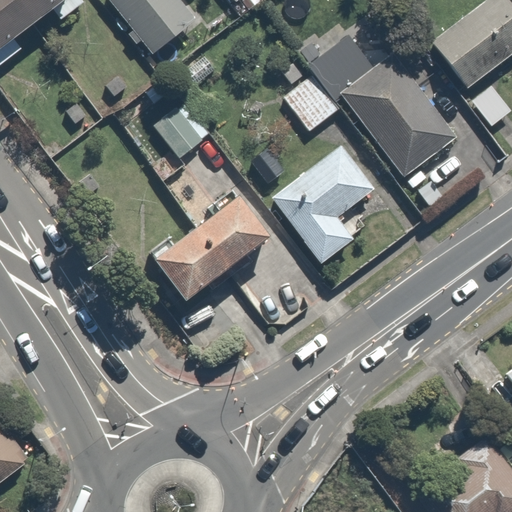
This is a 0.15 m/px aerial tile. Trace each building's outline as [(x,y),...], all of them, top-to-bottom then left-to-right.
[(0,0),(0,48),(34,24),(15,0),(0,0)] [(15,0),(34,24),(64,0),(15,0)] [(197,18),(182,0),(109,0),(154,54),(197,18)] [(511,54),(511,6),(507,0),(488,0),(432,43),(468,89),(511,54)] [(345,95),(405,173),(453,137),(389,54),(375,65),(350,33),(308,65),(336,102),(345,95)] [(282,71),(292,84),(303,76),(293,62),(282,71)] [(313,75),(284,96),(309,130),(338,110),(313,75)] [(118,76),(106,85),(114,96),(126,87),(118,76)] [(511,110),(491,86),(472,101),(491,126),(511,110)] [(77,103),(66,111),(75,123),(86,116),(77,103)] [(183,103),(154,126),(179,158),(208,135),(183,103)] [(338,218),(376,190),(342,144),(271,198),(320,264),(354,239),(338,218)] [(267,148),(251,161),(268,183),(285,170),(267,148)] [(99,186),(91,175),(80,182),(89,194),(99,186)] [(240,196),(197,228),(228,269),(271,237),(240,196)] [(187,300),(228,269),(197,228),(155,260),(187,300)] [(511,361),(499,371),(511,387),(511,361)] [(439,483),(415,499),(424,511),(511,511),(511,448),(507,442),(492,452),(479,433),(428,467),(439,483)] [(0,474),(17,463),(0,438),(0,474)]
